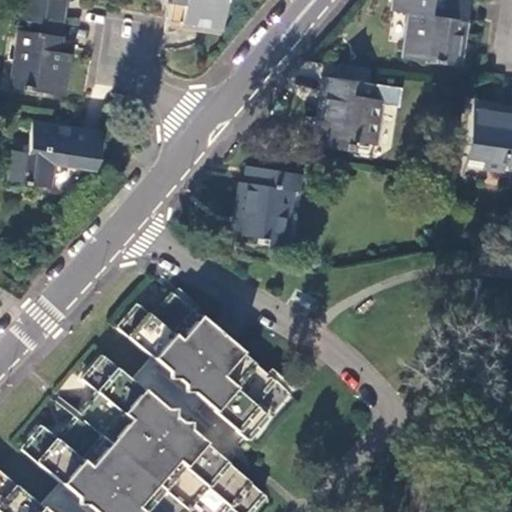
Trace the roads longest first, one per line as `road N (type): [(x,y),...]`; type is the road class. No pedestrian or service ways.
road 1 (unclassified): [(123,224),(309,333),(370,380),(436,511)]
road 2 (residential): [(0,358),(123,224)]
road 3 (residential): [(205,136),(316,0)]
road 4 (residential): [(123,224),(205,136)]
